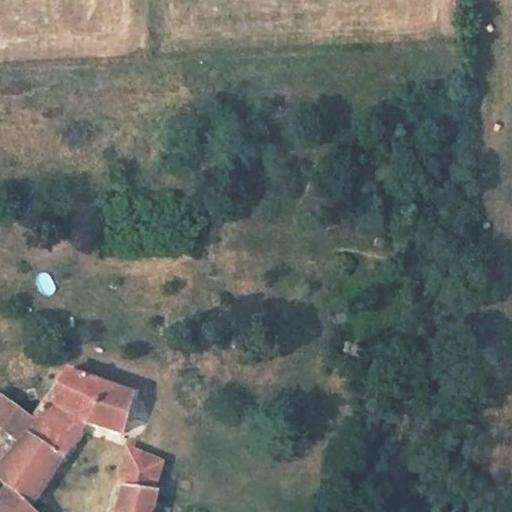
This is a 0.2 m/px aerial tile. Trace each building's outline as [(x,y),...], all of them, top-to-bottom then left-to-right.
[(107,439),(121,402),(58,379),(23,427),(57,449),(71,428),(107,439)] [(17,511),(18,511),(57,449),(23,427),(0,410),(0,447),(7,453),(0,463),(0,496),(16,511),(17,511)] [(152,474),(122,461),(115,494),(147,500),(152,474)] [(144,511),(147,500),(115,494),(110,511),(144,511)] [(18,511),(17,511),(16,511),(0,496),(0,511),(18,511)]
